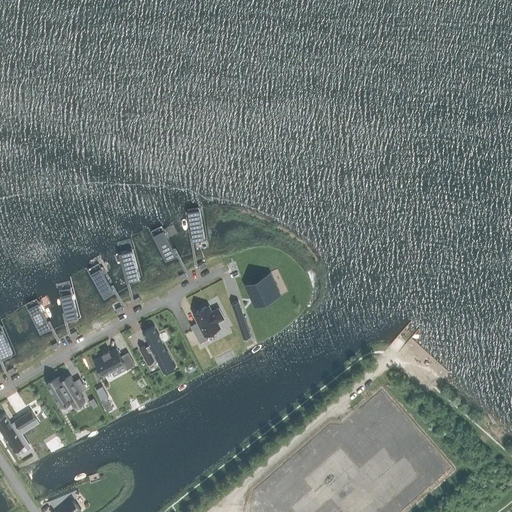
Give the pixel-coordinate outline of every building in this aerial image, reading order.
[(204,240),(199,210),(187,212),(193,242),(204,240)] [(166,261),(176,255),(163,229),(152,234),(166,261)] [(140,279),(132,250),(121,253),(129,282),(140,279)] [(100,266),(89,272),(104,298),(115,292),(100,266)] [(254,308),(280,296),(269,273),(244,285),(254,308)] [(59,291),(66,320),(77,317),(70,289),(59,291)] [(38,302),(27,307),(40,334),(51,328),(38,302)] [(201,310),(193,314),(198,322),(191,326),(200,343),(208,339),(205,335),(220,328),(217,322),(224,319),(219,308),(212,312),(208,306),(201,310)] [(243,339),(251,336),(244,316),(236,319),(243,339)] [(155,325),(143,332),(150,346),(146,347),(146,348),(145,345),(139,348),(147,364),(153,362),(148,352),(152,350),(163,373),(175,367),(155,325)] [(0,327),(0,356),(1,360),(12,355),(1,327),(0,327)] [(130,375),(137,371),(131,358),(124,362),(120,355),(113,359),(112,356),(105,360),(107,362),(98,367),(106,381),(127,370),(130,375)] [(72,402),(82,396),(70,375),(61,380),(58,375),(46,383),(59,404),(69,398),(72,402)] [(102,387),(96,390),(101,401),(106,398),(108,397),(102,387)] [(94,398),(89,401),(93,409),(98,405),(94,398)] [(101,401),(103,406),(109,403),(107,398),(101,401)] [(5,414),(0,416),(0,430),(14,452),(25,445),(16,430),(19,428),(20,429),(37,418),(32,410),(15,420),(15,422),(12,424),(5,414)] [(69,496),(67,494),(49,501),(55,508),(69,496)] [(79,511),(81,511),(71,499),(70,498),(56,510),(53,511),(79,511)]
